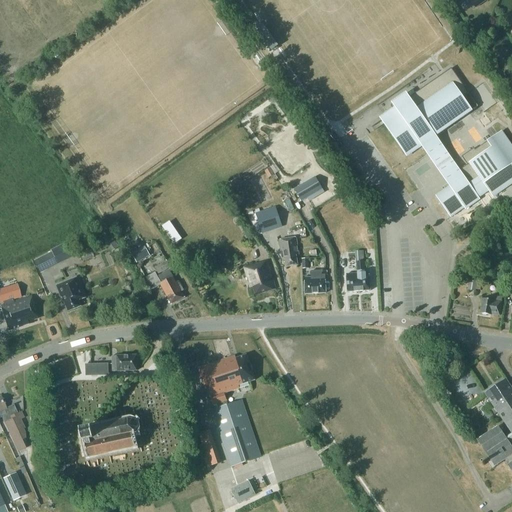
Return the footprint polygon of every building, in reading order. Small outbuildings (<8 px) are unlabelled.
[(469,0),(475,8),(486,0),(469,0)] [(270,38),(262,27),(261,28),(256,31),(271,52),(276,49),(277,48),(270,38)] [(394,108),(379,118),(407,159),(422,149),(437,139),(474,114),(462,97),(468,93),(451,69),(408,98),(406,94),(392,104),(394,107),(394,108)] [(493,197),(511,183),(511,164),(510,162),(511,160),(511,147),(501,132),(475,150),(474,148),(461,157),(467,165),(458,171),(463,178),(449,188),(436,196),(450,217),(464,207),(466,209),(478,200),(477,199),(488,191),(493,197)] [(422,149),(449,188),(463,178),(458,171),(437,139),(422,149)] [(231,191),(240,185),(236,179),(227,185),(231,191)] [(333,182),(323,189),(328,195),(337,189),(333,182)] [(297,187),(292,190),(296,195),(301,192),(297,187)] [(255,213),(262,234),(282,228),(275,207),(255,213)] [(170,222),(162,228),(174,246),(182,241),(170,222)] [(104,228),(98,232),(110,248),(115,244),(104,228)] [(511,247),(511,232),(510,229),(501,235),(502,238),(509,249),(511,247)] [(297,247),(295,237),(278,240),(282,260),(285,259),(286,267),(296,265),(295,255),(298,254),(298,251),(296,251),(295,247),(297,247)] [(502,238),(494,243),(500,254),(509,249),(502,238)] [(34,261),(40,274),(72,258),(65,244),(51,251),(52,252),(34,261)] [(146,249),(133,257),(136,263),(150,256),(146,249)] [(355,252),(356,262),(356,270),(358,270),(358,273),(346,274),(347,292),(370,290),(369,273),(361,273),(361,270),(364,270),(363,251),(355,252)] [(167,261),(154,268),(158,274),(170,267),(167,261)] [(271,274),(268,261),(244,268),(250,288),(252,287),(254,295),(275,289),(273,279),(270,280),(269,274),(271,274)] [(145,278),(152,290),(160,285),(168,300),(167,300),(169,303),(170,303),(171,304),(184,298),(181,292),(184,291),(180,283),(177,284),(173,277),(172,277),(169,271),(158,277),(155,272),(145,278)] [(304,283),(305,294),(325,293),(324,275),(321,275),(321,271),(310,271),(311,278),(306,278),(306,282),(304,283)] [(61,292),(68,311),(81,306),(78,300),(86,297),(78,277),(57,286),(60,293),(61,292)] [(467,291),(475,292),(476,282),(468,281),(467,291)] [(0,303),(7,302),(7,304),(0,305),(0,306),(8,331),(33,322),(33,320),(38,319),(31,296),(10,303),(9,301),(21,297),(17,284),(2,289),(2,287),(0,287),(0,303)] [(482,298),(481,304),(482,304),(481,314),(482,314),(483,316),(486,316),(488,315),(491,316),(492,314),(500,315),(503,298),(496,297),(495,300),(482,298)] [(212,410),(232,467),(261,457),(241,400),(225,405),(224,401),(226,400),(224,393),(239,387),(238,385),(255,379),(246,354),(235,358),(234,355),(198,368),(205,389),(207,388),(212,405),(220,402),(222,407),(212,410)] [(112,356),(112,372),(137,371),(137,355),(112,356)] [(96,364),(90,364),(90,374),(88,374),(88,372),(89,372),(89,371),(87,371),(87,374),(96,374),(96,364)] [(488,412),(491,417),(498,412),(497,411),(511,401),(511,391),(504,380),(486,392),(493,403),(492,404),(494,407),(488,412)] [(0,397),(0,418),(1,418),(17,453),(25,449),(22,441),(25,440),(24,434),(23,430),(24,429),(17,414),(10,417),(10,416),(7,417),(4,412),(7,410),(1,397),(0,397)] [(511,401),(497,411),(498,412),(511,433),(511,436),(507,440),(497,426),(477,440),(495,466),(505,460),(511,470),(511,401)] [(134,421),(132,420),(130,419),(128,419),(93,428),(92,426),(79,429),(82,443),(84,442),(88,457),(134,446),(131,433),(133,432),(135,431),(136,429),(136,427),(136,425),(135,423),(134,421)] [(221,466),(211,430),(199,434),(208,469),(221,466)] [(19,457),(15,459),(19,468),(23,466),(19,457)] [(3,478),(12,502),(26,496),(16,473),(3,478)] [(236,501),(252,494),(247,483),(231,491),(236,501)]
